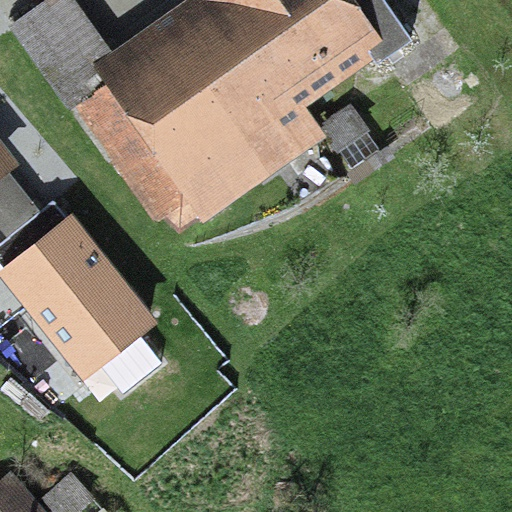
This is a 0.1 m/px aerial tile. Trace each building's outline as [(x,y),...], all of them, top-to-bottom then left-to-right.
[(286,158),(284,155),(318,132),(298,103),(370,54),(377,64),(414,39),(387,0),(247,0),(124,84),(195,188),(243,156),(258,177),(286,158)] [(351,110),(326,126),(339,146),(364,130),(351,110)] [(6,266),(85,366),(97,356),(123,389),(162,358),(137,326),(149,316),(70,216),(6,266)] [(69,511),(89,494),(73,476),(47,500),(58,511),(69,511)] [(27,511),(10,491),(0,499),(0,511),(27,511)]
